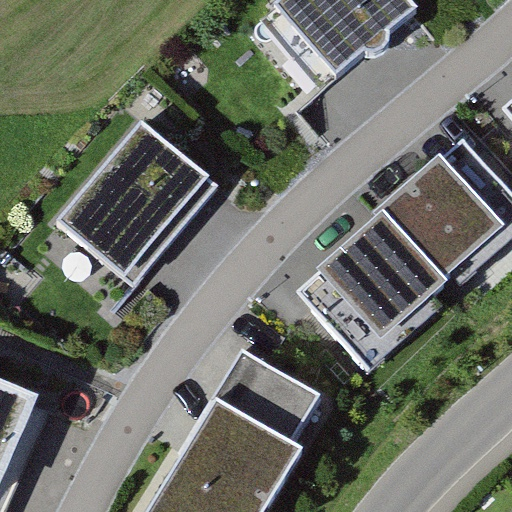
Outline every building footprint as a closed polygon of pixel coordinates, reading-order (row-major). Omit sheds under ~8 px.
[(415,15),(402,0),(285,0),(273,10),(332,83),(415,15)] [(212,194),(140,131),(55,228),(98,266),(131,228),(160,253),(212,194)] [(376,221),(380,224),(438,289),(491,242),(504,244),(511,237),(511,204),(476,164),(453,185),(436,167),(376,221)] [(438,289),(380,224),(319,279),(333,294),(310,315),(363,375),(384,356),(383,338),(438,289)] [(242,357),(147,511),(267,511),(299,460),(290,454),(320,404),(242,357)] [(0,471),(28,411),(0,398),(0,471)]
